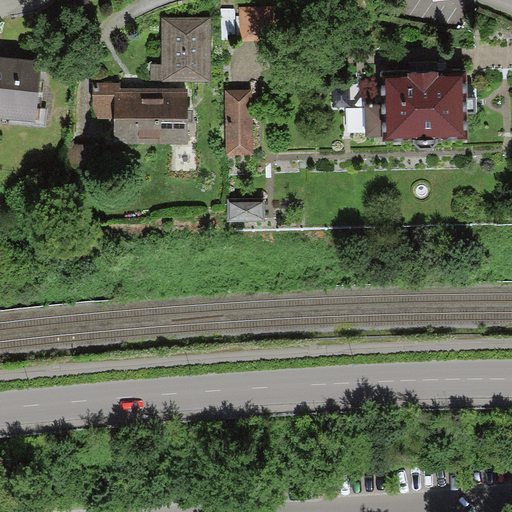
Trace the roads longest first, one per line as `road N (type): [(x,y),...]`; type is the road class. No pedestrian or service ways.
road 1 (secondary): [(511,378),(0,407)]
road 2 (residential): [(511,495),(251,511)]
